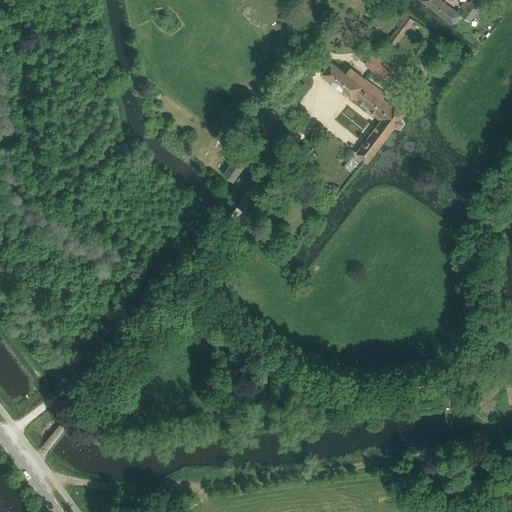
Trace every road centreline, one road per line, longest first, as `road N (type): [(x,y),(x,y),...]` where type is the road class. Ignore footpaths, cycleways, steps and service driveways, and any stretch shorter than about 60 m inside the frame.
road 1 (track): [(180,282),(286,375),(366,391),(448,384)]
road 2 (track): [(448,384),(469,368),(488,334),(489,226),(511,163)]
road 3 (residential): [(229,224),(76,409)]
